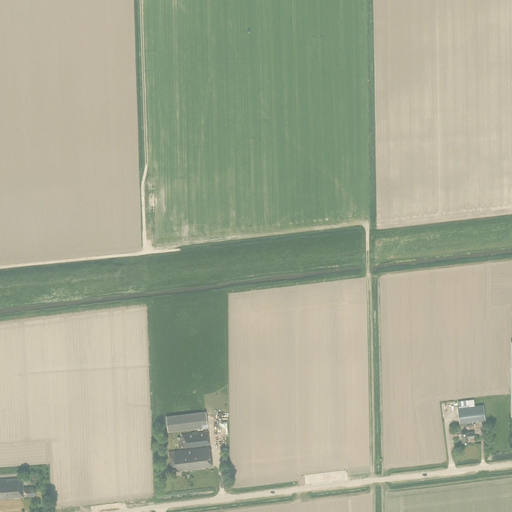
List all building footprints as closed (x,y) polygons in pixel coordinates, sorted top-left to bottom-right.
[(473,400),(458,402),(458,408),(460,423),(460,424),(473,422),(484,421),(485,421),(483,405),(474,406),(473,400)] [(206,412),(166,416),(166,417),(168,432),(172,431),(181,430),(208,427),(206,416),(206,412)] [(210,446),(208,431),(181,434),(183,449),(210,446)] [(461,433),(462,443),(468,442),(468,438),(474,438),(474,432),(461,433)] [(169,451),(171,470),(177,469),(177,470),(180,470),(181,471),(212,467),(210,447),(169,451)] [(23,487),(22,478),(0,479),(0,500),(24,498),(24,497),(34,496),(34,495),(36,494),(35,488),(33,488),(33,487),(23,487)]
